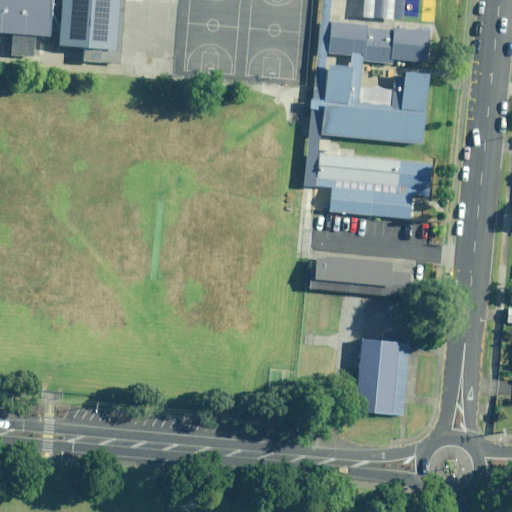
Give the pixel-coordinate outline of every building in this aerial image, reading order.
[(0,0),(0,32),(10,33),(9,55),(32,56),(32,35),(46,36),(49,0),(0,0)] [(61,0),(55,57),(117,63),(122,0),(61,0)] [(428,31),(326,21),(322,52),(348,55),(347,67),(322,64),(317,134),(421,145),(427,79),(391,75),(387,106),(356,102),(360,60),(390,64),(391,59),(424,62),(428,31)] [(349,156),(313,152),(313,178),(330,180),(329,186),(327,211),(407,219),(410,187),(428,189),(431,163),(398,160),(396,184),(345,180),(349,156)] [(388,265),(311,257),(309,279),(331,281),(330,290),(403,298),(406,272),(387,270),(388,265)] [(407,344),(361,340),(355,412),(401,415),(407,344)] [(510,349),(500,349),(499,379),(508,380),(506,410),(511,410),(511,342),(510,343),(510,349)]
